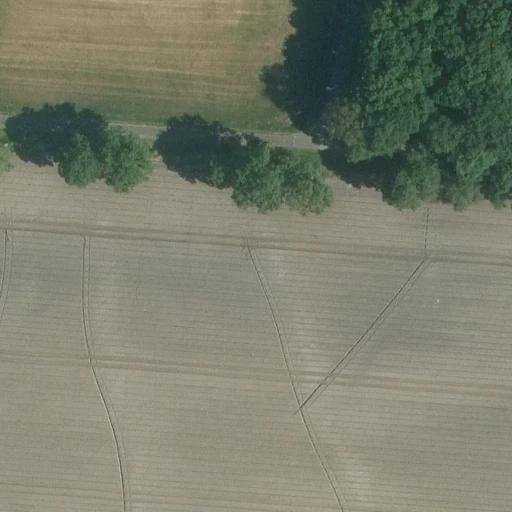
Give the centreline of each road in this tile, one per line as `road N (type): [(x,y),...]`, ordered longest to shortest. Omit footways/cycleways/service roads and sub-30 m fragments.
road 1 (unclassified): [(326,141),(0,118)]
road 2 (unclassified): [(511,155),(326,141)]
road 3 (unclassified): [(326,141),(355,0)]
